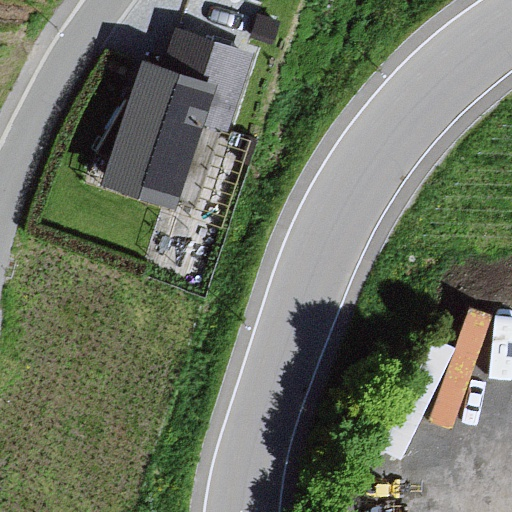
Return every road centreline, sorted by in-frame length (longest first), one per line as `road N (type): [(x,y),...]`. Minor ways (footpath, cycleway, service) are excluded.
road 1 (residential): [(242,511),(263,399),(338,203),(410,108),(511,25)]
road 2 (residential): [(107,0),(40,96),(0,205)]
